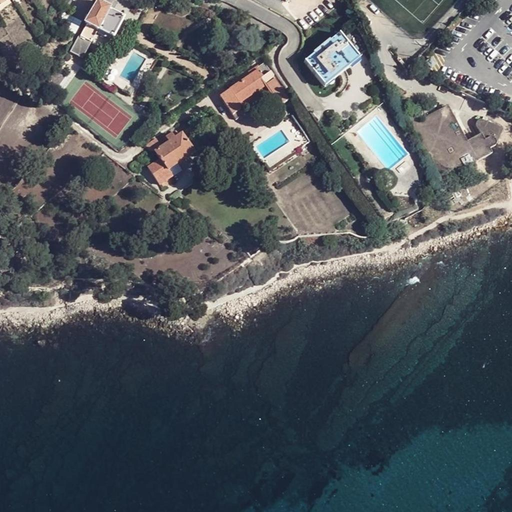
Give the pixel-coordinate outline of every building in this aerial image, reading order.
[(111,11),(116,2),(111,0),(98,0),(85,24),(87,25),(81,38),(79,37),(70,52),(82,59),(88,49),(85,48),(89,42),(91,43),(98,30),(114,39),(125,19),(113,12),(111,11)] [(304,63),(322,85),(331,77),(332,79),(348,65),(347,64),(356,56),(358,58),(361,56),(342,32),(339,35),(328,44),(325,46),(324,45),(318,50),(319,51),(304,63)] [(331,77),(322,85),(325,89),(359,60),(358,58),(356,56),(347,64),(348,65),(332,79),(331,77)] [(146,59),(131,86),(135,88),(138,90),(155,61),(147,57),(146,59)] [(263,88),(267,93),(277,109),(288,102),(272,78),(273,78),(264,64),(259,68),(258,67),(248,74),(250,76),(220,96),(236,121),(245,114),(242,110),(239,105),(263,88)] [(57,69),(50,79),(58,84),(65,74),(57,69)] [(131,86),(118,78),(115,84),(122,91),(122,92),(130,97),(135,88),(131,86)] [(58,84),(50,79),(48,82),(56,88),(58,84)] [(242,110),(267,93),(263,88),(239,105),(242,110)] [(414,124),(441,175),(492,153),(489,149),(493,147),(494,146),(496,145),(502,130),(483,121),(482,120),(481,120),(479,121),(478,122),(477,123),(477,124),(477,125),(478,127),(481,134),(467,141),(448,106),(414,124)] [(269,174),(298,155),(296,152),(309,143),(294,121),(281,129),(290,143),(264,160),(261,162),(269,174)] [(174,140),(171,135),(161,142),(163,146),(161,148),(156,140),(146,146),(152,155),(155,153),(160,161),(148,169),(160,186),(172,178),(168,172),(194,154),(181,135),(178,137),(174,140)]
